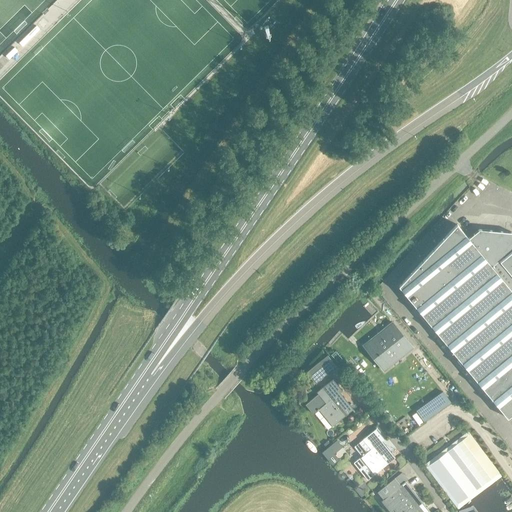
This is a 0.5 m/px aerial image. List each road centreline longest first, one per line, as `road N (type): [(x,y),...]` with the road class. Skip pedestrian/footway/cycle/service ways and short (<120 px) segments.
road 1 (unclassified): [(127,511),(276,331),(511,113)]
road 2 (primary): [(396,0),(142,375)]
road 3 (primary): [(199,318),(335,187),(511,54)]
road 4 (primary): [(142,375),(48,511)]
road 5 (unclassified): [(403,446),(461,409),(511,471)]
